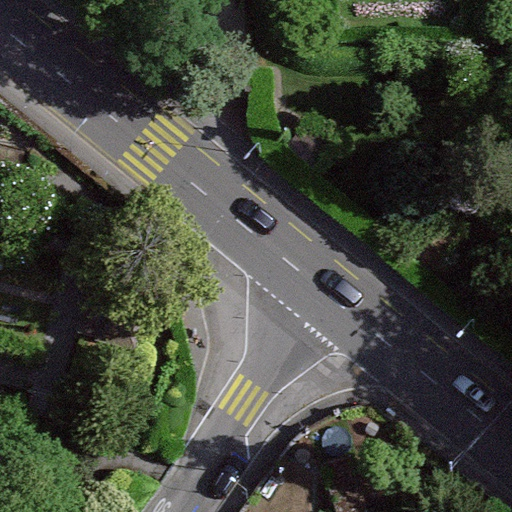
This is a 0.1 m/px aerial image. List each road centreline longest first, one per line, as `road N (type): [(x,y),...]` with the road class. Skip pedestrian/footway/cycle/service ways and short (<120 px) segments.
road 1 (secondary): [(0,29),(328,291)]
road 2 (residential): [(178,511),(328,291)]
road 3 (secondary): [(328,291),(511,438)]
